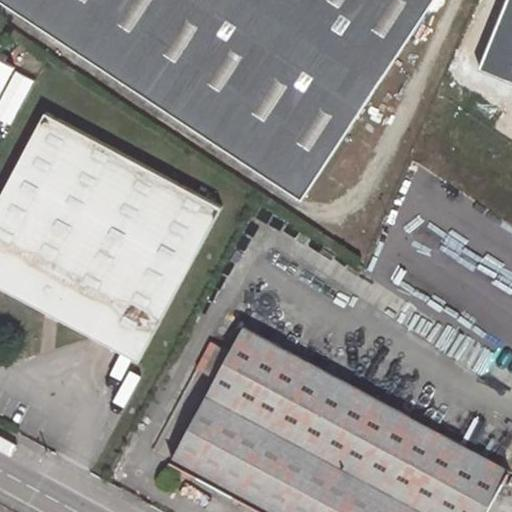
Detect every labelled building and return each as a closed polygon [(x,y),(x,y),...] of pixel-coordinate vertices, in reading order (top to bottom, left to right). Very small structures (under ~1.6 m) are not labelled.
[(436,0),(3,0),(172,112),(305,200),(436,0)] [(0,90),(14,66),(0,58),(0,90)] [(99,321),(147,346),(222,207),(46,112),(0,198),(0,285),(92,335),(99,321)] [(140,360),(147,346),(99,321),(92,335),(140,360)] [(231,354),(217,380),(173,461),(267,511),(487,511),(509,473),(244,329),(231,354)] [(197,369),(217,380),(231,354),(212,342),(197,369)]
